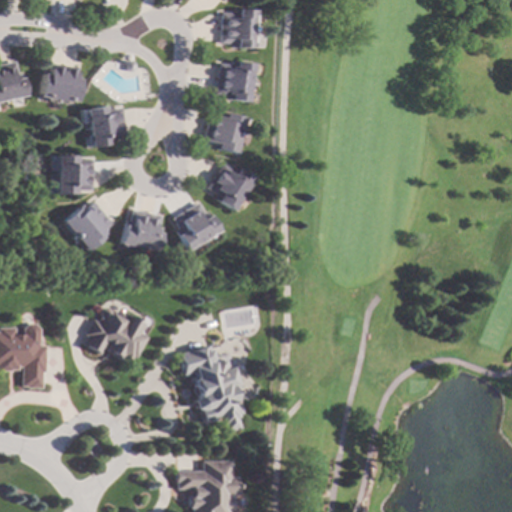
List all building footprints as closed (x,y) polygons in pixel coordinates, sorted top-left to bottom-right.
[(250,48),(228,47),(228,43),(215,43),(215,40),(216,15),(216,12),(228,13),(228,9),(250,10),(250,48)] [(250,64),(245,102),(222,99),(223,96),(211,94),(211,92),(214,66),(215,63),(227,64),(227,61),(250,64)] [(13,75),(17,74),(22,96),(0,100),(0,64),(9,62),(11,62),(13,75)] [(47,64),(72,67),(74,67),(73,76),(77,76),(73,102),(35,97),(39,71),(44,72),(45,63),(47,64)] [(105,110),(117,108),(117,110),(121,134),(122,137),(110,139),(110,143),(88,147),(81,110),(104,105),(105,110)] [(241,116),(233,153),(210,148),(211,143),(200,140),(206,114),(206,113),(218,116),(219,112),(241,116)] [(76,160),(89,160),(89,162),(89,186),(89,190),(76,190),(76,194),(53,194),(53,156),(76,156),(76,160)] [(230,170),(232,165),(251,177),(230,211),(210,198),(213,193),(204,187),(218,164),(219,163),(230,170)] [(90,202),(107,223),(108,224),(101,230),(104,233),(83,251),(58,221),(61,219),(79,203),(83,208),(90,202)] [(202,213),(205,211),(217,230),(184,251),(172,231),(175,229),(169,218),(172,217),(192,204),(195,202),(202,213)] [(131,210),(155,215),(158,216),(155,228),(159,229),(154,251),(117,243),(122,220),(126,221),(129,209),(131,210)] [(114,313),(116,310),(141,325),(136,333),(144,338),(132,358),(129,357),(127,361),(121,357),(119,362),(108,356),(110,353),(103,349),(106,343),(104,342),(97,354),(79,343),(84,336),(80,334),(88,321),(89,319),(93,322),(97,316),(96,313),(98,309),(103,307),(114,313)] [(36,329),(35,345),(42,345),(42,347),(42,372),(39,372),(38,384),(38,388),(24,388),(24,386),(18,386),(19,366),(15,366),(15,369),(8,369),(8,371),(0,370),(0,328),(10,329),(10,334),(18,334),(18,329),(24,323),(31,323),(36,329)] [(212,362),(214,361),(217,358),(223,359),(225,366),(221,370),(230,367),(235,384),(228,386),(232,399),(233,403),(235,403),(237,411),(236,413),(237,417),(235,417),(237,428),(220,432),(219,428),(216,428),(214,420),(200,423),(197,409),(191,408),(189,400),(193,398),(197,396),(188,371),(179,374),(178,370),(177,370),(173,359),(174,358),(173,356),(176,355),(202,346),(206,344),(212,362)] [(228,477),(233,477),(233,495),(225,495),(225,501),(231,507),(225,511),(189,511),(189,508),(186,508),(186,506),(185,506),(184,497),(186,497),(186,495),(189,495),(189,488),(173,488),(173,483),(172,483),(172,470),(175,470),(175,471),(198,471),(198,461),(199,461),(227,461),(228,477)]
